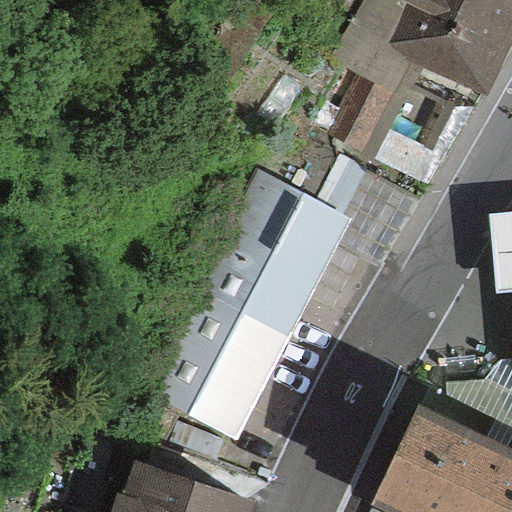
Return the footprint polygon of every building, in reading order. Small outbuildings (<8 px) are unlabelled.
[(511,0),(406,0),(383,41),(482,97),(511,43),(511,0)] [(356,219),(259,168),(201,278),(297,329),(356,219)] [(496,294),(511,292),(511,212),(490,214),(496,294)] [(297,329),(201,278),(142,388),(239,439),(297,329)] [(368,508),(375,511),(511,511),(511,448),(418,403),(368,508)] [(251,511),(252,510),(136,472),(122,511),(251,511)]
